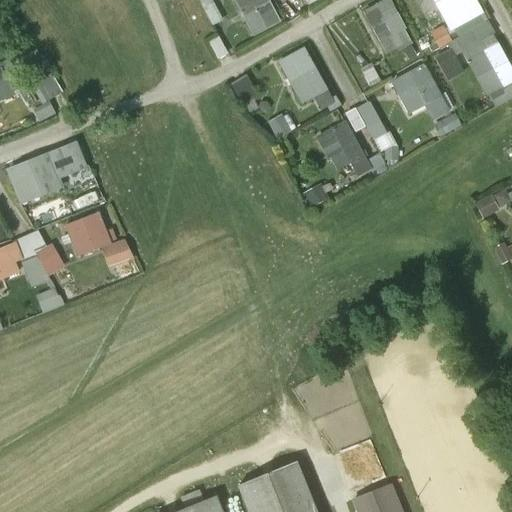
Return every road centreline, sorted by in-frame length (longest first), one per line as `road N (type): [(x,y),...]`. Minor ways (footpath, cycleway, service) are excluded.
road 1 (unknown): [(96,328),(328,213),(292,125),(447,37)]
road 2 (unknown): [(31,197),(96,328)]
